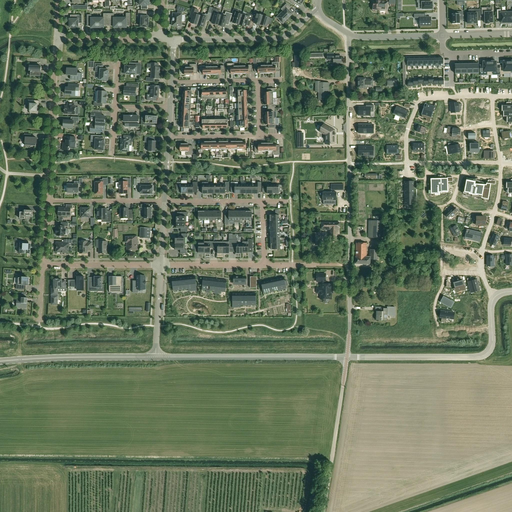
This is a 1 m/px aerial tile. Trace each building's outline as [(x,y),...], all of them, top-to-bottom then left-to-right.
[(99,0),(105,0),(105,8),(109,8),(109,0),(99,0)] [(149,3),(149,0),(139,0),(140,4),(140,6),(141,6),(141,9),(148,9),(148,5),(149,5),(149,3)] [(432,4),(432,2),(429,2),(428,0),(416,0),(417,3),(418,3),(418,10),(421,10),(432,10),(432,8),(433,8),(433,4),(432,4)] [(384,11),(387,11),(388,2),(376,1),(376,3),(373,2),(373,10),(379,10),(379,11),(384,12),(384,11)] [(292,7),(286,4),(281,9),(283,11),(277,18),(280,21),(279,22),(281,24),(282,23),(283,24),(292,14),(289,10),(292,7)] [(178,10),(177,14),(173,13),(172,26),(181,26),(182,14),(181,14),(182,11),(183,12),(184,9),(178,6),(177,10),(178,10)] [(191,23),(197,25),(201,14),(197,13),(198,10),(192,8),(190,15),(193,16),(191,23)] [(212,23),(218,25),(222,14),(221,14),(221,16),(218,15),(219,10),(213,8),(211,14),(211,15),(214,16),(212,23)] [(486,8),(481,8),(482,15),(485,15),(485,23),(486,23),(486,24),(489,24),(489,23),(490,23),(493,23),(492,11),(487,11),(486,8)] [(239,25),(242,15),(238,14),(239,11),(234,9),(232,14),(231,16),(234,17),(233,23),(239,25)] [(147,11),(138,10),(138,14),(143,14),(143,16),(141,16),(141,27),(143,27),(143,28),(147,28),(147,27),(148,27),(148,17),(146,17),(147,11)] [(467,14),(468,24),(477,24),(477,18),(480,18),(480,11),(477,11),(477,10),(474,10),(475,14),(467,14)] [(507,23),(507,11),(501,11),(501,10),(497,10),(497,19),(500,19),(501,23),(502,23),(502,24),(506,24),(506,23),(507,23)] [(222,14),(218,25),(224,27),(227,20),(230,21),(232,14),(226,12),(225,15),(222,14)] [(463,20),(463,12),(456,12),(456,14),(452,14),(452,17),(451,17),(451,21),(452,21),(453,24),(452,24),(460,24),(459,24),(459,23),(459,20),(463,20)] [(126,18),(120,18),(120,28),(126,28),(126,26),(130,26),(130,13),(126,13),(126,18)] [(209,21),(211,15),(211,14),(208,13),(207,15),(205,14),(205,15),(201,14),(197,25),(204,27),(206,20),(209,21)] [(242,15),(239,25),(246,27),(247,21),(250,22),(251,20),(253,15),(247,13),(246,16),(242,15)] [(260,25),(261,25),(264,16),(253,13),(253,15),(251,20),(255,21),(254,23),(256,24),(256,25),(259,26),(260,25)] [(97,18),(97,28),(104,28),(104,26),(109,26),(109,14),(103,14),(103,18),(97,18)] [(114,28),(120,28),(120,18),(114,18),(114,14),(109,14),(109,26),(114,26),(114,28)] [(431,25),(431,18),(426,18),(425,14),(414,14),(414,18),(420,18),(420,26),(431,25)] [(78,28),(78,24),(82,24),(82,15),(70,15),(70,19),(69,19),(69,28),(78,28)] [(97,28),(97,18),(91,18),(91,15),(87,15),(87,26),(91,26),(91,28),(97,28)] [(264,16),(261,25),(266,27),(267,24),(268,24),(271,25),(272,19),(264,16)] [(328,60),(334,60),(334,63),(341,63),(341,56),(334,56),(334,54),(328,54),(328,60)] [(295,68),(303,68),(303,56),(295,56),(295,62),(292,62),(292,68),(295,68)] [(503,67),(500,67),(500,75),(504,75),(504,73),(510,73),(510,61),(509,61),(509,60),(504,60),(504,61),(503,61),(503,66),(503,67)] [(483,67),(480,67),(480,76),(490,75),(490,61),(485,61),(485,62),(483,62),(483,65),(483,67)] [(494,61),(490,61),(490,75),(500,75),(500,67),(496,67),(496,64),(496,62),(494,62),(494,61)] [(272,66),(267,66),(267,73),(276,73),(276,72),(279,71),(279,62),(272,62),(272,66)] [(136,71),(141,71),(141,64),(134,63),(134,67),(125,66),(125,67),(124,67),(124,71),(125,71),(125,74),(136,74),(136,71)] [(146,81),(154,82),(154,78),(159,79),(159,72),(160,72),(160,67),(158,67),(158,63),(152,63),(152,64),(147,64),(147,68),(152,68),(151,78),(146,78),(146,81)] [(240,74),(240,67),(234,67),(234,63),(227,63),(227,73),(231,73),(231,74),(240,74)] [(103,64),(96,64),(95,72),(100,72),(100,80),(102,80),(102,81),(106,82),(107,80),(108,80),(108,76),(108,74),(108,70),(102,70),(102,68),(103,68),(103,64)] [(184,75),(194,75),(194,74),(197,74),(197,64),(190,65),(190,68),(184,68),(184,70),(183,70),(183,74),(184,74),(184,75)] [(240,67),(240,74),(249,73),(249,72),(252,72),(252,65),(248,65),(248,67),(240,67)] [(267,73),(267,66),(258,67),(258,65),(254,65),(254,72),(258,72),(258,73),(267,73)] [(31,70),(31,76),(40,76),(41,71),(41,67),(29,66),(29,70),(31,70)] [(203,75),(212,74),(212,68),(203,68),(203,66),(199,66),(199,73),(203,73),(203,75)] [(212,68),(212,74),(221,74),(221,73),(224,73),(224,66),(220,66),(221,67),(212,68)] [(72,80),(82,80),(82,74),(77,73),(78,68),(73,67),(73,69),(67,68),(67,71),(66,71),(65,75),(73,75),(72,80)] [(365,79),(358,79),(358,88),(365,88),(365,87),(373,87),(373,80),(365,80),(365,79)] [(397,79),(386,80),(386,87),(397,88),(397,79)] [(320,82),(316,82),(316,93),(319,93),(319,100),(328,100),(328,91),(329,91),(329,83),(320,84),(320,82)] [(66,88),(65,94),(71,95),(70,96),(75,96),(75,91),(79,91),(79,85),(72,84),(72,88),(66,88)] [(135,96),(136,88),(138,88),(139,84),(132,84),(132,87),(124,87),(124,96),(135,96)] [(147,97),(147,100),(153,101),(153,98),(158,98),(158,94),(158,91),(159,91),(159,86),(151,86),(150,97),(147,97)] [(97,97),(107,98),(107,92),(101,91),(101,88),(95,88),(95,91),(98,91),(97,97)] [(264,93),(264,99),(273,99),(273,92),(274,92),(274,88),(267,89),(267,92),(264,93)] [(106,104),(107,98),(97,97),(97,103),(94,103),(94,106),(100,106),(100,103),(106,104)] [(273,99),(264,99),(265,105),(268,105),(268,109),(275,108),(275,105),(273,105),(273,99)] [(29,113),(37,114),(37,105),(39,105),(39,101),(28,100),(28,107),(30,107),(29,113)] [(458,103),(451,104),(451,113),(459,112),(459,111),(461,111),(462,104),(458,105),(458,103)] [(64,107),(64,114),(75,114),(75,107),(74,107),(74,104),(68,104),(68,105),(68,107),(64,107)] [(422,115),(421,117),(426,119),(426,117),(430,118),(431,118),(434,110),(431,109),(432,106),(427,104),(426,108),(424,107),(421,115),(422,115)] [(365,107),(358,107),(358,115),(370,116),(370,112),(373,112),(373,105),(365,105),(365,107)] [(396,106),(393,114),(405,119),(408,111),(396,106)] [(265,112),(265,119),(274,118),(275,118),(276,118),(276,112),(275,112),(275,108),(268,109),(268,112),(265,112)] [(93,122),(105,123),(105,117),(98,116),(98,113),(91,112),(91,119),(94,119),(93,122)] [(130,116),(124,116),(124,122),(125,122),(125,127),(138,127),(138,116),(132,116),(130,116)] [(157,116),(149,116),(149,117),(146,116),(142,116),(141,125),(157,126),(157,116)] [(64,121),(63,128),(73,128),(73,124),(77,124),(77,121),(79,122),(79,117),(71,117),(71,121),(64,121)] [(274,118),(265,119),(265,125),(268,125),(268,128),(276,128),(275,118),(274,118)] [(105,130),(105,123),(93,122),(93,125),(90,125),(90,132),(97,133),(97,129),(105,130)] [(322,127),(319,132),(325,135),(325,144),(334,144),(334,130),(325,124),(323,128),(322,127)] [(374,125),(359,125),(359,134),(374,134),(374,125)] [(418,125),(416,132),(424,134),(427,128),(418,125)] [(460,136),(461,130),(454,129),(453,129),(453,128),(448,127),(446,134),(451,135),(451,137),(456,138),(457,135),(460,136)] [(29,146),(36,146),(36,144),(37,144),(37,138),(31,138),(31,134),(24,134),(24,138),(25,138),(25,146),(26,146),(26,147),(29,147),(29,146)] [(104,151),(104,139),(99,139),(99,136),(93,135),(93,138),(95,138),(95,142),(94,142),(94,146),(95,146),(95,150),(98,150),(98,151),(99,152),(101,152),(102,151),(104,151)] [(124,140),(121,139),(121,151),(123,151),(123,152),(126,152),(126,151),(129,151),(129,145),(131,145),(131,140),(133,140),(133,136),(124,136),(124,140)] [(74,148),(75,137),(65,137),(65,141),(66,141),(66,143),(63,143),(63,147),(62,147),(62,150),(69,150),(69,148),(74,148)] [(155,152),(156,141),(150,141),(151,137),(145,137),(145,140),(145,142),(149,143),(148,151),(148,152),(155,152)] [(385,143),(385,152),(397,152),(397,143),(385,143)] [(448,145),(446,145),(448,153),(459,151),(458,143),(453,144),(453,143),(447,143),(448,145)] [(469,143),(469,151),(479,151),(479,143),(469,143)] [(267,151),(267,144),(258,144),(258,145),(255,145),(255,152),(258,152),(258,151),(267,151)] [(276,144),(267,144),(267,151),(272,151),(272,155),(280,155),(280,145),(276,145),(276,144)] [(189,145),(180,145),(180,146),(179,146),(179,150),(180,150),(180,151),(185,151),(185,155),(193,155),(193,146),(189,146),(189,145)] [(359,147),(359,156),(364,156),(364,157),(368,157),(368,156),(370,156),(370,151),(374,151),(374,147),(359,147)] [(448,178),(431,178),(431,194),(435,194),(435,195),(440,195),(440,193),(448,193),(448,182),(453,183),(453,178),(448,177),(448,178)] [(95,194),(103,194),(103,184),(107,184),(107,178),(103,178),(103,180),(99,180),(99,182),(95,182),(95,188),(94,188),(94,192),(95,192),(95,194)] [(464,192),(464,194),(472,196),(471,197),(475,197),(475,196),(480,197),(480,198),(488,199),(491,184),(486,183),(486,185),(475,182),(474,181),(474,180),(466,178),(465,188),(464,188),(463,191),(464,192)] [(122,195),(125,195),(125,194),(127,194),(127,186),(131,186),(131,179),(127,179),(127,182),(119,182),(119,194),(122,194),(122,195)] [(67,184),(67,192),(68,192),(68,193),(71,193),(71,192),(78,192),(78,181),(74,181),(74,184),(67,184)] [(187,194),(187,185),(187,184),(181,184),(181,182),(177,182),(177,190),(181,190),(181,194),(187,194)] [(187,185),(187,194),(193,194),(193,188),(198,189),(198,182),(193,182),(193,185),(187,185)] [(220,185),(220,194),(225,194),(225,193),(229,193),(229,182),(225,182),(225,185),(220,185)] [(240,194),(240,185),(235,185),(235,182),(231,182),(231,193),(235,193),(235,194),(240,194)] [(258,185),(252,185),(252,194),(258,194),(258,193),(261,193),(261,182),(258,182),(258,185)] [(140,186),(140,194),(152,194),(152,192),(153,192),(153,188),(152,188),(152,186),(140,186)] [(336,192),(323,192),(323,201),(336,201),(336,192)] [(72,208),(72,205),(66,205),(66,208),(59,208),(58,216),(70,217),(70,208),(72,208)] [(144,208),(144,218),(151,218),(151,208),(147,208),(147,205),(141,205),(141,208),(144,208)] [(447,214),(445,215),(449,218),(451,216),(452,217),(454,214),(456,212),(457,212),(458,210),(453,207),(451,209),(452,209),(450,211),(449,210),(447,213),(447,214)] [(89,209),(87,209),(87,208),(83,208),(83,209),(81,209),(81,217),(89,217),(89,209)] [(128,208),(121,208),(121,218),(133,218),(133,210),(128,210),(128,208)] [(107,209),(97,209),(97,220),(106,220),(106,222),(111,222),(111,214),(107,214),(107,209)] [(32,212),(32,211),(31,211),(23,210),(23,212),(18,212),(18,211),(18,216),(20,216),(20,219),(25,219),(25,217),(32,217),(33,212),(32,212)] [(229,215),(225,215),(225,225),(229,225),(229,223),(234,223),(234,211),(229,211),(229,215)] [(176,222),(185,222),(186,222),(186,216),(188,216),(188,212),(181,212),(181,216),(176,216),(176,222)] [(382,221),(369,220),(368,238),(382,239),(382,221)] [(68,223),(61,222),(61,226),(58,226),(57,229),(56,229),(56,234),(57,234),(57,236),(64,237),(64,234),(65,234),(66,229),(64,229),(65,226),(68,227),(68,223)] [(185,222),(176,222),(176,228),(181,228),(181,232),(187,232),(187,226),(185,226),(185,222)] [(327,230),(329,230),(329,241),(340,241),(340,228),(341,228),(341,223),(322,223),(322,229),(327,229),(327,230)] [(466,229),(465,233),(469,234),(468,238),(480,241),(482,233),(466,229)] [(491,239),(489,244),(495,246),(497,241),(498,241),(499,236),(498,236),(498,234),(494,233),(492,239),(491,239)] [(175,237),(175,244),(185,244),(185,237),(188,237),(188,234),(181,234),(181,237),(175,237)] [(127,250),(138,250),(138,236),(126,236),(126,242),(127,242),(127,250)] [(511,239),(504,238),(503,246),(511,247),(511,242),(511,241),(511,239)] [(57,243),(56,252),(68,253),(69,243),(72,244),(72,240),(66,240),(66,243),(57,243)] [(99,240),(96,240),(96,246),(99,246),(99,253),(107,253),(107,242),(99,242),(99,240)] [(229,242),(223,242),(223,253),(229,253),(229,248),(233,248),(233,240),(229,240),(229,242)] [(233,240),(233,248),(236,248),(236,253),(242,253),(242,245),(237,245),(237,240),(233,240)] [(248,240),(248,245),(242,245),(242,253),(248,253),(248,248),(253,248),(253,240),(248,240)] [(88,243),(88,241),(80,241),(80,253),(87,253),(87,251),(88,250),(92,250),(92,243),(88,243)] [(29,250),(26,250),(27,242),(23,242),(23,243),(20,243),(17,243),(17,247),(20,248),(19,252),(19,253),(25,254),(25,253),(29,254),(29,250)] [(195,242),(195,250),(198,250),(198,253),(204,253),(204,242),(195,242)] [(204,253),(210,253),(210,248),(214,248),(214,242),(204,242),(204,253)] [(355,264),(370,264),(371,260),(378,260),(378,250),(370,249),(370,257),(367,257),(367,243),(356,243),(356,257),(355,264)] [(185,244),(175,244),(175,250),(180,250),(180,253),(186,253),(186,250),(185,250),(185,244)] [(320,294),(320,299),(324,299),(324,302),(325,303),(327,303),(328,302),(328,299),(331,299),(331,284),(324,284),(324,282),(326,282),(326,274),(317,274),(317,282),(321,282),(321,284),(320,284),(320,288),(316,288),(316,294),(320,294)] [(93,277),(87,278),(87,291),(102,291),(102,284),(101,284),(101,276),(93,276),(93,277)] [(133,281),(133,293),(138,293),(138,289),(144,289),(144,284),(146,284),(146,281),(144,281),(144,276),(137,276),(137,281),(133,281)] [(28,285),(29,278),(26,278),(26,277),(22,277),(22,278),(18,278),(18,284),(16,284),(16,289),(24,290),(24,285),(28,285)] [(84,277),(77,277),(77,281),(71,281),(71,287),(77,287),(77,290),(84,290),(84,277)] [(122,290),(122,277),(117,277),(112,277),(112,281),(109,281),(109,293),(111,293),(111,289),(122,290)] [(187,277),(180,278),(181,290),(188,289),(188,291),(189,291),(187,277)] [(195,277),(187,277),(189,291),(192,291),(192,288),(196,288),(195,277)] [(284,277),(276,279),(279,293),(283,292),(282,290),(286,289),(286,286),(288,286),(287,283),(285,283),(284,277)] [(180,278),(172,279),(173,284),(170,284),(171,287),(173,287),(173,290),(181,290),(180,278)] [(211,279),(203,278),(202,290),(206,290),(206,292),(210,293),(211,279)] [(218,280),(211,279),(210,293),(210,290),(217,291),(217,294),(218,280)] [(276,279),(269,281),(271,292),(278,290),(279,293),(276,279)] [(456,282),(454,283),(455,289),(464,287),(463,281),(460,281),(460,279),(455,280),(456,282)] [(54,280),(54,287),(52,287),(52,294),(53,294),(53,297),(52,297),(52,304),(57,304),(57,297),(55,297),(55,294),(57,294),(57,289),(58,289),(66,289),(66,281),(62,281),(62,280),(58,280),(56,280),(54,280)] [(226,280),(218,280),(217,294),(221,294),(221,292),(225,292),(226,280)] [(477,280),(468,282),(471,293),(479,290),(477,280)] [(269,281),(261,282),(264,294),(271,292),(269,281)] [(444,297),(441,302),(448,307),(452,301),(444,297)] [(26,308),(26,304),(27,304),(27,298),(22,298),(22,299),(18,298),(18,302),(17,302),(17,308),(22,308),(26,308)] [(376,320),(387,321),(387,315),(394,316),(395,308),(388,307),(387,309),(381,308),(381,311),(377,311),(376,320)] [(453,312),(441,311),(440,318),(441,318),(441,322),(446,323),(446,318),(452,319),(453,312)]
